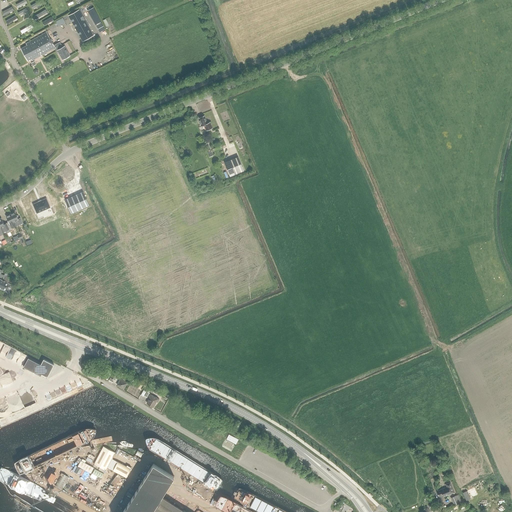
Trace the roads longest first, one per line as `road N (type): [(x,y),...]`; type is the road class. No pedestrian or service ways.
road 1 (unclassified): [(0,205),(79,146),(440,0)]
road 2 (unclassified): [(73,367),(322,511)]
road 3 (secondary): [(316,463),(212,398),(82,346)]
